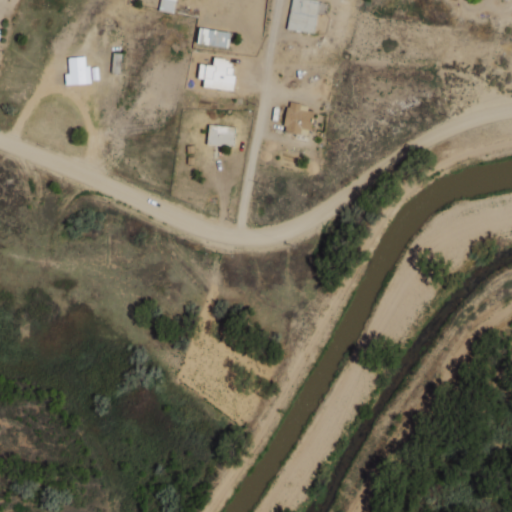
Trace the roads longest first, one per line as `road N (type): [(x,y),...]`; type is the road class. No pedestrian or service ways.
road 1 (residential): [(0,140),(239,236),(289,228),(426,138),(511,110)]
road 2 (residential): [(239,236),(276,0)]
